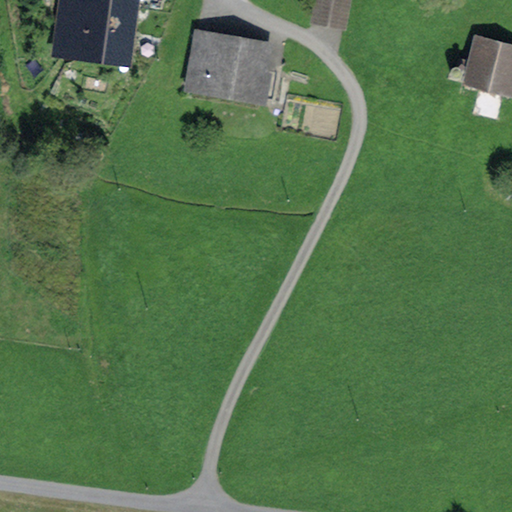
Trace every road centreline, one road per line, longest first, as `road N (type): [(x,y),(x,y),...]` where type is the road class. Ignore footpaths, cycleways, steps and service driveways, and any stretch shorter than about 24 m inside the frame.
road 1 (track): [(236,0),(326,54),(353,89),(360,120),(344,173),(232,392),(203,508)]
road 2 (unclassified): [(0,482),(235,511)]
